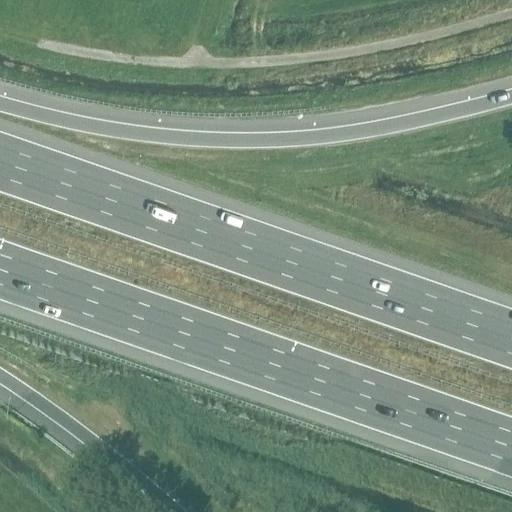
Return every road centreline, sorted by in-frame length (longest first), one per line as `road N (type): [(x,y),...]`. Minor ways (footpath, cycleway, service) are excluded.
road 1 (motorway): [(0,267),(511,444)]
road 2 (motorway): [(511,338),(0,161)]
road 3 (motorway): [(511,94),(412,119),(228,141),(105,131),(0,104)]
road 4 (unclassified): [(511,14),(377,47),(233,64),(108,57),(44,44)]
road 5 (motorway): [(0,380),(171,511)]
